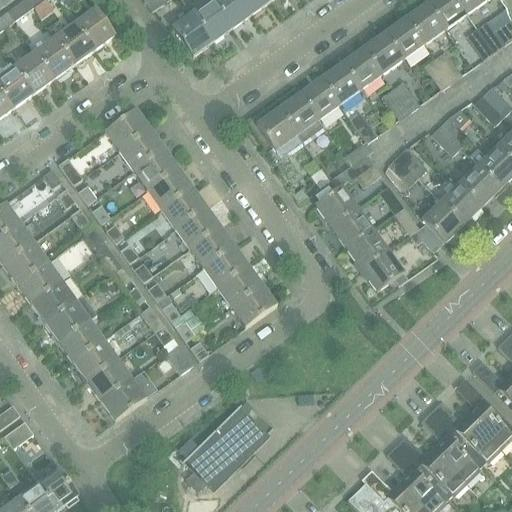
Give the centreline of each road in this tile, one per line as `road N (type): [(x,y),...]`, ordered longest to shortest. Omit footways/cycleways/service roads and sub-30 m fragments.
road 1 (residential): [(85,469),(310,302),(316,289),(206,116)]
road 2 (tertiary): [(250,511),(511,257)]
road 3 (residential): [(0,183),(161,61)]
road 4 (residential): [(206,116),(362,0)]
road 5 (residential): [(85,469),(0,355)]
